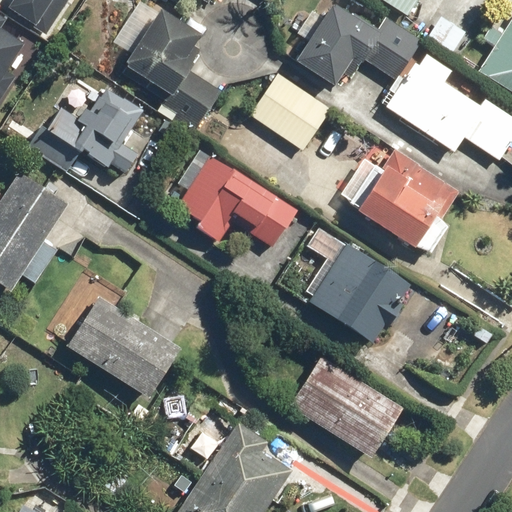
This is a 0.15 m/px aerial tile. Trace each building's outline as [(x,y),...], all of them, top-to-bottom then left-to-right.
[(13,0),(8,9),(38,28),(55,0),(13,0)] [(203,0),(218,9),(223,0),(203,0)] [(381,0),(408,17),(418,0),(381,0)] [(386,19),(378,31),(333,2),(324,17),(313,10),(298,34),(308,41),(295,61),(342,90),(361,61),(362,58),(398,80),(422,42),(386,19)] [(161,99),(162,98),(166,101),(163,105),(198,127),(221,91),(189,71),(202,50),(196,46),(203,35),(161,8),(120,73),(161,99)] [(0,105),(17,77),(8,72),(30,36),(0,17),(0,105)] [(511,17),(503,32),(492,25),(482,40),(493,47),(479,70),(511,90),(511,17)] [(511,117),(484,99),(478,107),(444,84),(452,73),(428,57),(420,67),(415,64),(386,108),(453,153),(463,138),(499,162),(511,143),(511,117)] [(301,153),(330,113),(278,76),(249,115),(301,153)] [(109,168),(111,165),(126,174),(141,151),(126,141),(144,112),(107,89),(93,112),(87,109),(80,120),(54,105),(26,149),(66,174),(81,150),(109,168)] [(423,252),(460,193),(393,151),(355,211),(423,252)] [(223,244),(234,226),(273,250),(298,211),(253,183),(209,155),(177,206),(200,221),(196,227),(223,244)] [(67,206),(16,175),(0,200),(0,286),(12,294),(67,206)] [(413,285),(347,243),(309,303),(374,345),(413,285)] [(150,401),(182,349),(97,298),(66,351),(150,401)] [(410,390),(416,379),(403,371),(413,354),(424,361),(428,354),(434,358),(454,324),(414,300),(410,308),(405,305),(391,327),(396,330),(374,368),(410,390)] [(371,460),(404,409),(321,357),(289,408),(371,460)] [(261,452),(267,442),(237,423),(231,432),(186,505),(183,503),(176,511),(267,511),(293,471),(261,452)]
